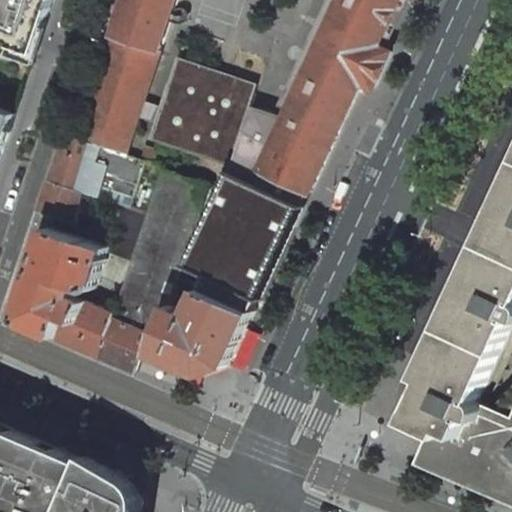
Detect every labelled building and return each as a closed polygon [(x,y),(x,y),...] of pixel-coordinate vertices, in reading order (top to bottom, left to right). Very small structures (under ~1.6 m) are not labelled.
[(0,0),(0,41),(36,53),(53,0),(0,0)] [(127,0),(82,138),(107,147),(127,154),(140,115),(145,99),(178,0),(127,0)] [(330,0),(279,110),(257,103),(233,169),(219,202),(203,271),(213,275),(206,289),(256,312),(312,192),(364,80),(377,86),(393,51),(380,46),(401,0),(330,0)] [(156,130),(236,157),(258,90),(178,64),(164,106),(145,99),(140,115),(159,121),(156,130)] [(0,160),(16,114),(0,109),(0,160)] [(102,161),(63,147),(52,180),(87,192),(124,205),(131,207),(147,161),(127,154),(107,147),(102,161)] [(214,184),(166,167),(151,214),(135,261),(122,301),(148,312),(142,328),(153,332),(163,337),(174,305),(183,278),(214,184)] [(87,192),(52,180),(42,210),(56,214),(77,221),(87,192)] [(511,202),(493,244),(511,252),(511,202)] [(131,207),(124,205),(111,247),(109,252),(135,261),(151,214),(139,210),(131,207)] [(111,247),(52,227),(20,319),(104,355),(118,312),(88,300),(91,290),(97,288),(109,252),(111,247)] [(511,252),(493,244),(454,328),(504,351),(511,334),(511,252)] [(194,315),(174,305),(163,337),(158,351),(209,373),(232,364),(256,312),(206,289),(194,315)] [(148,312),(122,301),(118,312),(104,355),(140,371),(148,347),(153,332),(142,328),(148,312)] [(433,429),(435,430),(446,435),(450,428),(465,436),(474,415),(484,418),(489,405),(482,399),(486,390),(504,351),(454,328),(411,419),(433,429)] [(367,362),(359,379),(366,383),(375,365),(367,362)] [(511,414),(489,405),(484,418),(474,415),(465,436),(450,428),(446,435),(435,430),(421,464),(511,502),(511,414)] [(0,511),(148,511),(149,508),(149,502),(148,495),(147,491),(144,485),(142,482),(136,477),(0,418),(0,511)]
